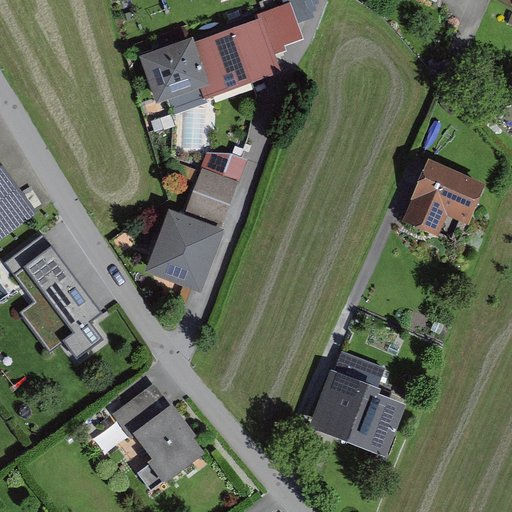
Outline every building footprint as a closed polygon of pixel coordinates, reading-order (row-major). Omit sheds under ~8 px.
[(197,40),(143,59),(160,107),(204,92),(208,102),(284,75),(279,60),(288,57),(284,44),(304,37),(293,5),(261,16),(264,23),(200,45),(197,40)] [(188,217),(173,213),(148,275),(203,296),(229,233),(221,231),(251,161),(234,155),(212,156),(188,217)] [(491,187),(433,163),(407,226),(441,240),(450,218),(474,228),(491,187)] [(0,243),(37,215),(0,166),(0,243)] [(107,313),(48,234),(9,263),(39,303),(25,314),(54,353),(68,343),(81,360),(107,340),(94,322),(107,313)] [(385,390),(336,373),(314,434),(390,461),(409,408),(382,399),(385,390)] [(161,384),(119,413),(170,484),(211,455),(161,384)]
